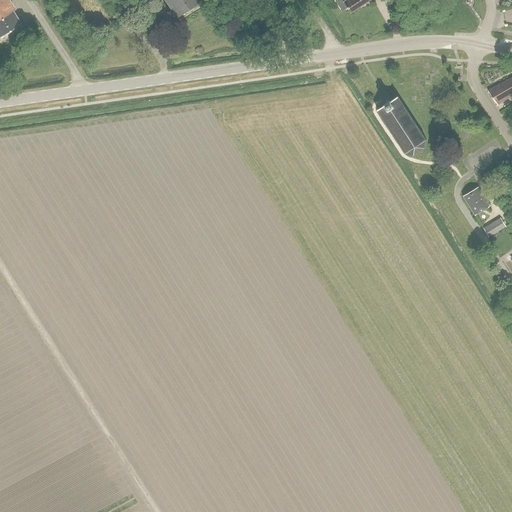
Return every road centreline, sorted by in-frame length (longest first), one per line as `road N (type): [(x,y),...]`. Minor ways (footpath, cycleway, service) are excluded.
road 1 (secondary): [(333,55),(0,102)]
road 2 (secondary): [(480,45),(439,41),(333,55)]
